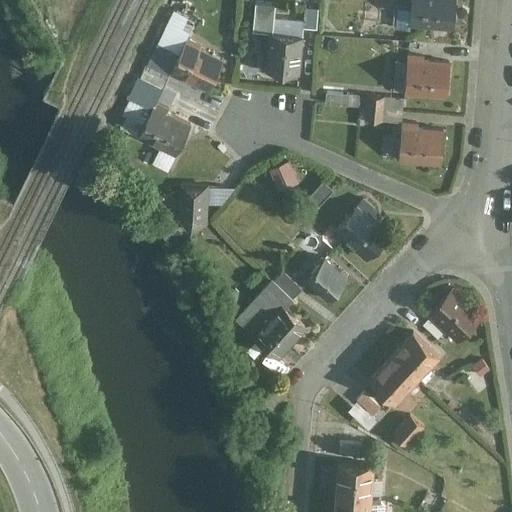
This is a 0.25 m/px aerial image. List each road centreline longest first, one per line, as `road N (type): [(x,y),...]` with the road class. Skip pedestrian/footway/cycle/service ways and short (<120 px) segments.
road 1 (residential): [(482,229),(423,271),(316,383),(306,403),(296,511)]
road 2 (residential): [(482,229),(505,0)]
road 3 (residential): [(511,388),(482,229)]
